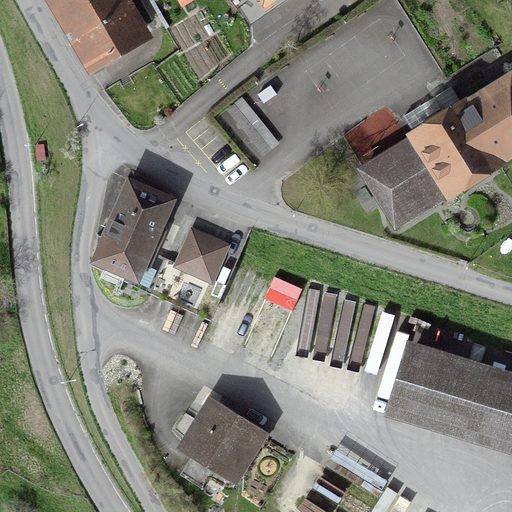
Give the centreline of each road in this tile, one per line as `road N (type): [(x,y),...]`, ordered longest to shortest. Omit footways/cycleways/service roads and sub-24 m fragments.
road 1 (tertiary): [(0,78),(38,350),(56,405),(112,511)]
road 2 (residential): [(136,157),(237,209),(511,294)]
road 3 (residential): [(102,128),(85,226),(82,319),(96,394),(156,511)]
road 4 (residential): [(340,0),(136,157)]
road 5 (residential): [(28,0),(102,128)]
